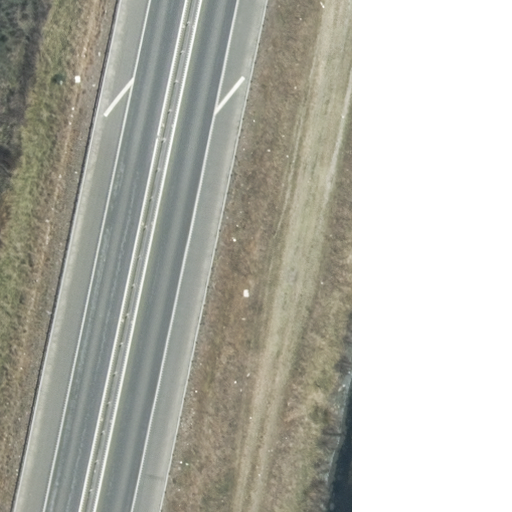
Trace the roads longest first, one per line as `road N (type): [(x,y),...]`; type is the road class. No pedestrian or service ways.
road 1 (trunk): [(56,511),(166,0)]
road 2 (trunk): [(215,0),(111,511)]
